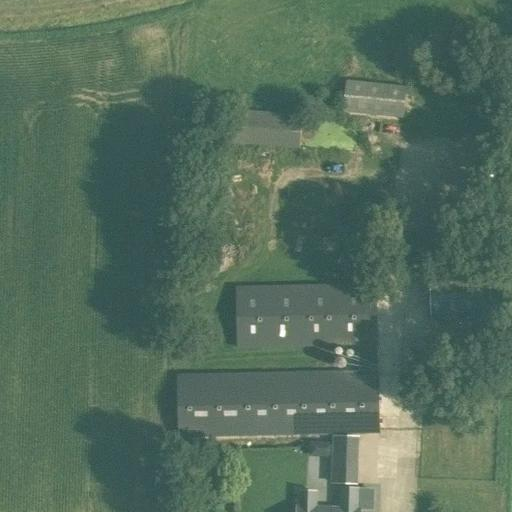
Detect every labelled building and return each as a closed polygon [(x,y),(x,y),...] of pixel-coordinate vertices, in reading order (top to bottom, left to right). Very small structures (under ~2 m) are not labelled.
[(362,81),(361,109),(406,109),(406,81),(362,81)] [(209,143),(300,151),(303,115),(242,109),(241,122),(210,119),(209,143)] [(490,275),(430,275),(430,316),(490,316),(490,275)] [(177,376),(179,439),(380,434),(375,284),(236,287),(237,350),(358,347),(359,371),(177,376)] [(321,453),(325,458),(332,458),(333,444),(321,444),(321,453)] [(299,508),(297,507),(297,511),(360,511),(360,509),(358,509),(359,490),(340,489),(339,509),(317,508),(317,493),(300,492),(299,508)]
